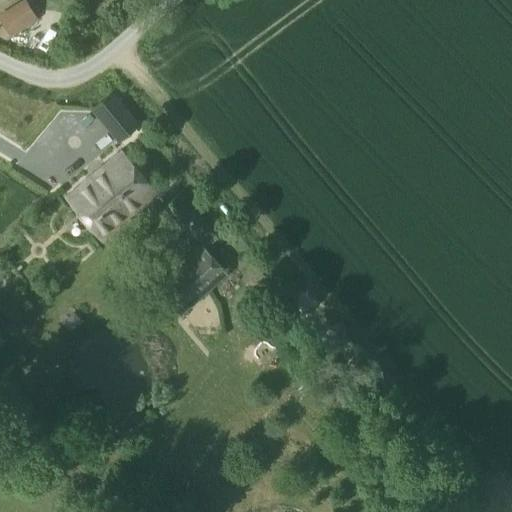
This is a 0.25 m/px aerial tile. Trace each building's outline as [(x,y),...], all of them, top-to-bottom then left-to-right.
[(0,16),(9,34),(40,18),(30,0),(19,0),(0,10),(0,16)] [(140,124),(113,92),(91,110),(118,142),(140,124)] [(121,153),(68,197),(102,237),(155,193),(121,153)] [(179,193),(161,209),(185,236),(203,220),(179,193)] [(203,246),(156,287),(180,315),(227,274),(203,246)]
